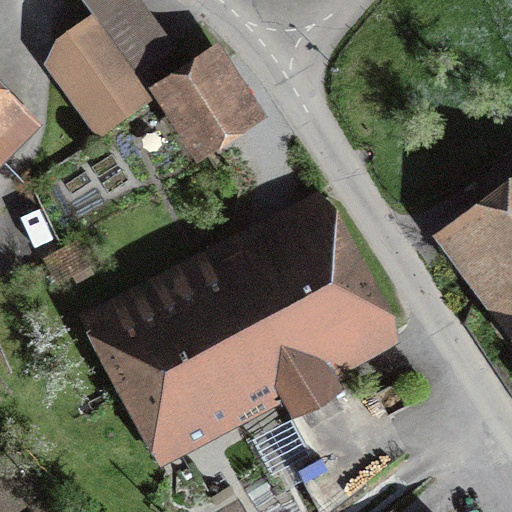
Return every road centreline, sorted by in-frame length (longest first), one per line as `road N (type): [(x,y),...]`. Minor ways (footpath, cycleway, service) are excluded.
road 1 (residential): [(266,47),(511,423)]
road 2 (track): [(511,164),(389,235)]
